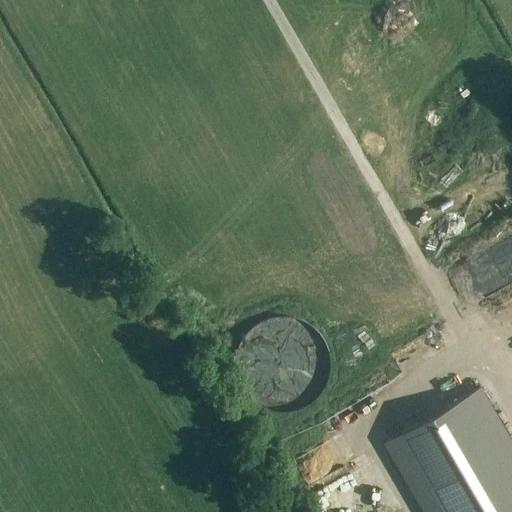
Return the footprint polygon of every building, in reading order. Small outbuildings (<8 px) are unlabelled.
[(473,253),(491,282),(511,269),(511,230),(473,253)] [(511,299),(500,306),(511,330),(511,299)] [(286,399),(298,396),(317,370),(312,367),(298,371),(295,362),(301,355),(292,348),(282,347),(279,352),(269,355),(260,348),(270,345),(271,332),(269,331),(277,321),(264,325),(264,329),(249,333),(248,347),(239,359),(250,367),(244,369),(250,374),(251,365),(258,363),(257,378),(245,382),(260,394),(272,390),(275,391),(286,399)] [(368,330),(354,339),(361,349),(375,340),(368,330)] [(511,511),(511,441),(481,387),(385,442),(424,511),(511,511)]
